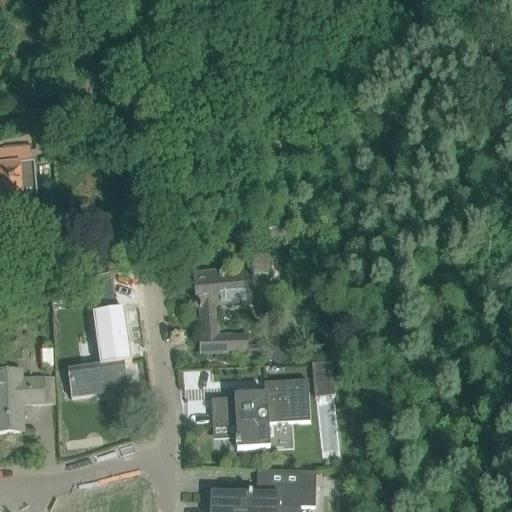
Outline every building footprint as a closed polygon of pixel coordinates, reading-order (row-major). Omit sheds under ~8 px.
[(44,155),(56,155),(55,129),(43,129),(44,155)] [(31,166),(29,149),(0,151),(0,200),(0,203),(0,226),(9,226),(9,235),(24,234),(18,167),(31,166)] [(283,220),(266,225),(268,231),(271,241),(288,236),(285,226),(283,220)] [(252,272),(194,277),(197,307),(199,307),(199,311),(200,310),(201,338),(200,338),(200,356),(247,354),(247,336),(218,338),(217,305),(255,301),(252,272)] [(101,367),(67,372),(71,401),(73,401),(72,397),(96,394),(95,387),(110,385),(113,403),(129,400),(123,365),(131,363),(124,311),(94,315),(96,330),(98,349),(101,367)] [(56,341),(44,341),(44,360),(56,360),(56,341)] [(265,344),(259,357),(268,362),(275,349),(265,344)] [(334,396),(331,367),(312,368),(315,398),(334,396)] [(54,406),(54,379),(22,381),(21,373),(0,373),(0,434),(24,434),(23,407),(54,406)] [(234,401),(212,403),(213,429),(236,427),(237,452),(269,451),(268,426),(310,424),(307,382),(265,385),(267,397),(234,399),(234,401)] [(202,450),(201,428),(191,428),(192,451),(202,450)] [(314,508),(316,474),(257,472),(256,494),(252,494),(252,493),(248,492),(248,497),(216,496),(216,492),(213,492),(212,511),(277,511),(278,508),(299,510),(299,508),(314,508)]
